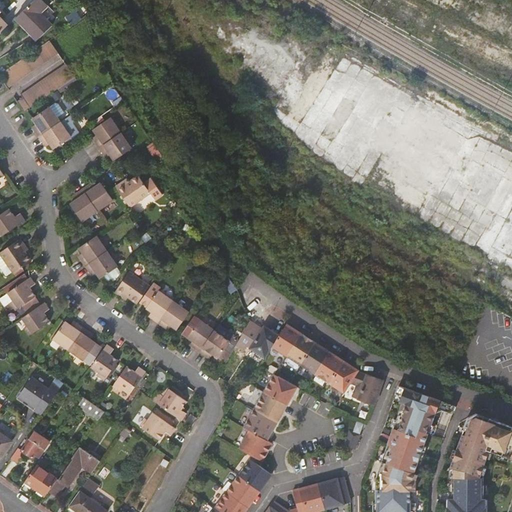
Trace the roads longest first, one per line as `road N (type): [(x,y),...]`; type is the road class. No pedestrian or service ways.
road 1 (residential): [(43,184),(64,278),(215,400),(158,511)]
road 2 (residential): [(252,511),(270,486),(361,462),(395,369)]
road 3 (residential): [(395,369),(255,289)]
road 4 (residential): [(511,413),(395,369)]
